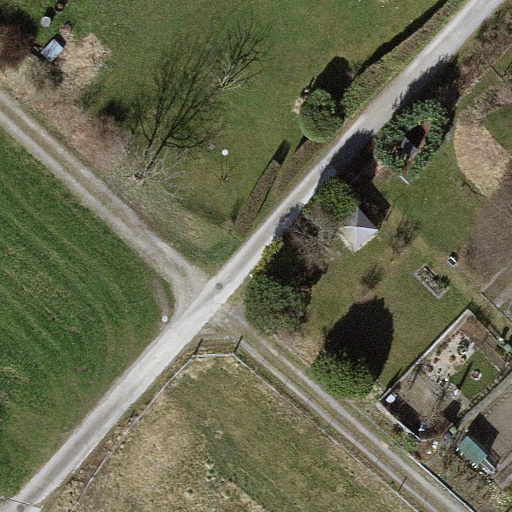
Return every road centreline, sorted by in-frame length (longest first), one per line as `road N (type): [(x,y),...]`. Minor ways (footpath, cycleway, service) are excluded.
road 1 (track): [(491,0),(23,511)]
road 2 (track): [(212,305),(447,511)]
road 3 (track): [(212,305),(0,108)]
